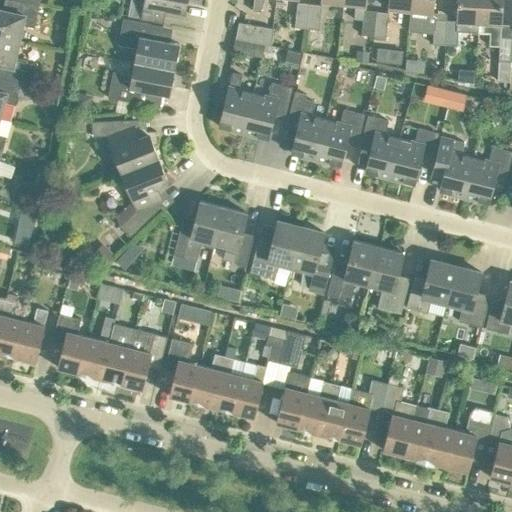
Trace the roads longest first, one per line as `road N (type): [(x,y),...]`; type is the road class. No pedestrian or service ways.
road 1 (residential): [(511,240),(218,164),(196,130),(218,0)]
road 2 (residential): [(74,415),(453,511)]
